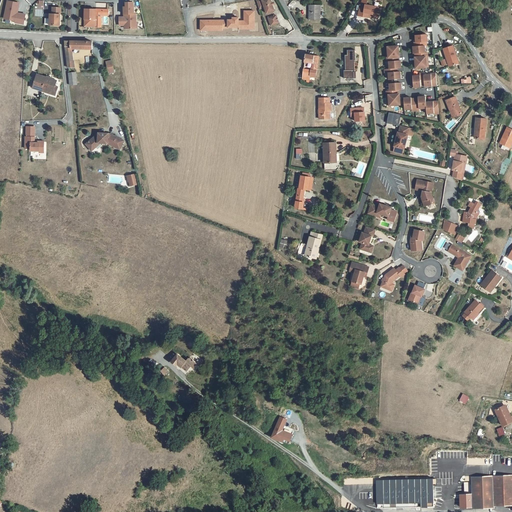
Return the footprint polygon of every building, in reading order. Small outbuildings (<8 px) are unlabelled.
[(15,10),(15,8),(17,8),(19,0),(17,0),(6,0),(3,15),(15,18),(14,20),(23,21),(25,12),(17,10),(15,10)] [(125,23),(125,26),(137,26),(137,20),(135,20),(135,11),(134,11),(134,4),(133,4),(133,0),(130,0),(126,0),(126,4),(124,4),(124,15),(119,16),(119,23),(125,23)] [(272,0),(257,0),(260,6),(265,4),(267,11),(275,8),(272,0)] [(361,0),(359,11),(368,14),(369,9),(374,10),(373,12),(379,13),(381,1),(373,0),(361,0)] [(320,3),(309,2),(308,17),(318,17),(320,3)] [(50,11),(49,22),(59,23),(60,5),(52,5),(52,11),(50,11)] [(96,7),(84,6),(84,24),(95,24),(95,15),(96,7)] [(227,27),(239,27),(239,29),(254,29),(254,11),(244,11),(244,21),(239,21),(238,17),(232,18),(232,20),(227,20),(227,27)] [(278,20),(276,13),(268,16),(270,22),(278,20)] [(225,28),(225,20),(201,21),(201,30),(222,30),(222,28),(225,28)] [(413,39),(413,43),(423,42),(426,42),(425,39),(426,39),(426,31),(414,32),(415,39),(413,39)] [(64,40),(66,54),(72,54),(72,49),(91,49),(91,41),(64,40)] [(414,51),(414,54),(427,53),(426,49),(424,49),(423,42),(413,43),(412,43),(413,51),(414,51)] [(441,45),(446,63),(457,60),(452,42),(441,45)] [(385,44),(385,55),(398,54),(398,50),(397,43),(393,43),(385,44)] [(354,50),(346,50),(346,55),(344,55),(344,71),(343,71),(343,79),(355,78),(355,72),(353,72),(353,62),(354,62),(354,50)] [(318,53),(305,51),(304,59),(313,60),(312,67),(303,66),(301,77),(306,77),(306,80),(309,81),(309,76),(310,76),(311,76),(311,75),(314,75),(318,53)] [(414,58),(415,65),(422,64),(428,64),(427,53),(414,54),(414,58)] [(388,59),(389,66),(399,65),(400,65),(399,57),(398,57),(398,54),(385,55),(386,59),(388,59)] [(387,70),(388,77),(396,76),(400,76),(399,68),(396,69),(396,65),(389,66),(383,66),(384,70),(387,70)] [(412,84),(420,84),(420,82),(423,82),(422,72),(422,70),(418,70),(419,72),(411,73),(412,84)] [(423,82),(423,83),(431,83),(434,82),(436,82),(435,70),(429,70),(430,71),(422,72),(423,82)] [(53,90),(55,86),(58,80),(44,74),(40,73),(35,85),(44,88),(45,87),(53,90)] [(400,80),(388,80),(389,88),(385,88),(385,92),(398,91),(398,87),(400,87),(400,80)] [(385,92),(386,103),(399,102),(399,101),(399,98),(399,94),(398,94),(398,91),(385,92)] [(417,95),(413,95),(414,108),(418,107),(418,105),(425,105),(424,99),(424,97),(424,93),(417,94),(417,95)] [(403,100),(403,107),(411,106),(411,108),(414,108),(413,95),(410,96),(410,95),(404,95),(402,95),(403,98),(403,100)] [(459,112),(452,95),(444,98),(447,106),(449,105),(453,114),(459,112)] [(329,98),(320,98),(321,119),(331,118),(331,111),(334,111),(333,104),(330,104),(329,98)] [(432,98),(424,99),(425,105),(425,110),(433,110),(433,111),(438,110),(437,98),(435,98),(432,98)] [(364,108),(350,109),(351,117),(355,117),(355,122),(364,121),(364,108)] [(398,111),(388,109),(387,119),(397,120),(398,111)] [(476,118),(474,138),(484,139),(485,119),(476,118)] [(393,143),(402,145),(406,132),(405,131),(407,125),(399,123),(397,129),(396,129),(393,143)] [(28,136),(27,136),(26,148),(32,148),(32,150),(40,150),(40,148),(45,148),(45,141),(35,140),(35,126),(28,126),(28,136)] [(511,129),(507,127),(499,143),(509,148),(511,142),(511,129)] [(84,142),(88,148),(97,142),(107,143),(118,151),(124,143),(110,134),(98,132),(84,142)] [(334,140),(323,140),(324,161),(333,160),(333,150),(335,150),(334,140)] [(454,146),(449,145),(448,152),(453,153),(451,166),(452,167),(461,168),(462,163),(463,163),(464,152),(453,150),(454,146)] [(459,176),(461,168),(452,167),(451,173),(459,176)] [(136,185),(134,174),(127,176),(129,186),(136,185)] [(308,189),(310,177),(302,176),(300,188),(298,188),(295,208),(302,209),(303,203),(304,198),(302,197),(303,189),(308,189)] [(421,176),(418,185),(424,187),(425,188),(424,193),(426,203),(433,201),(432,197),(435,196),(434,190),(436,181),(421,176)] [(375,199),(372,208),(380,211),(381,208),(384,209),(391,212),(392,212),(394,205),(395,203),(384,199),(383,201),(375,199)] [(465,222),(470,223),(469,228),(475,229),(477,218),(480,213),(478,211),(482,203),(478,200),(473,208),(471,207),(469,211),(465,210),(465,222)] [(392,212),(391,212),(390,214),(397,217),(401,207),(394,205),(392,212)] [(458,227),(446,220),(445,229),(451,231),(451,230),(455,232),(458,227)] [(367,226),(364,226),(361,235),(363,236),(360,242),(373,247),(375,240),(370,239),(374,230),(375,231),(378,224),(369,221),(367,226)] [(424,228),(414,225),(412,232),(410,231),(409,235),(410,235),(410,237),(409,237),(408,245),(416,245),(417,241),(419,241),(419,236),(421,237),(424,228)] [(310,236),(305,255),(316,259),(322,234),(316,233),(315,238),(310,236)] [(281,239),(279,247),(283,248),(284,244),(286,245),(287,241),(281,239)] [(473,253),(453,243),(449,250),(460,255),(456,264),(465,268),(473,253)] [(363,259),(354,256),(351,265),(356,266),(352,280),(359,282),(361,278),(362,278),(365,270),(367,271),(369,267),(361,264),(363,259)] [(371,261),(363,259),(361,264),(369,267),(371,261)] [(387,270),(383,282),(391,285),(394,279),(395,276),(402,271),(403,273),(407,270),(406,269),(409,266),(409,265),(405,261),(405,260),(401,263),(398,265),(396,264),(387,270)] [(482,284),(489,289),(495,281),(497,283),(503,276),(493,269),(482,284)] [(429,283),(418,280),(416,287),(413,295),(423,298),(426,290),(426,291),(429,283)] [(495,281),(489,289),(491,291),(497,283),(495,281)] [(426,291),(426,290),(423,298),(422,303),(427,305),(431,292),(426,291)] [(477,298),(465,311),(473,318),(478,312),(484,305),(477,298)] [(192,362),(196,357),(192,354),(187,359),(178,353),(172,360),(182,367),(183,365),(190,370),(194,363),(192,362)] [(465,403),(469,397),(463,394),(460,400),(465,403)] [(509,413),(505,405),(496,410),(503,425),(511,421),(511,418),(510,413),(509,413)] [(287,417),(283,416),(274,436),(289,442),(293,435),(291,434),(292,432),(283,429),(285,423),(285,422),(286,419),(287,417)] [(511,475),(488,476),(489,480),(472,480),(472,493),(460,494),(460,506),(473,505),(473,507),(493,506),(494,504),(511,503),(511,475)] [(376,479),(377,507),(433,505),(433,478),(376,479)]
